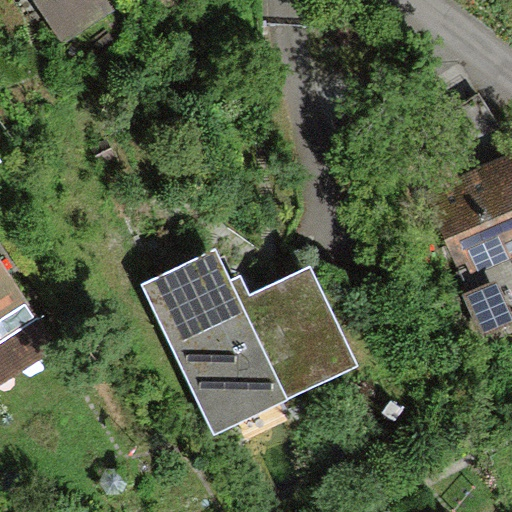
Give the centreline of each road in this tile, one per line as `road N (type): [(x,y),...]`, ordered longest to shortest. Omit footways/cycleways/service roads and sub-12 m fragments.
road 1 (track): [(511,445),(396,511)]
road 2 (residential): [(408,0),(511,74)]
